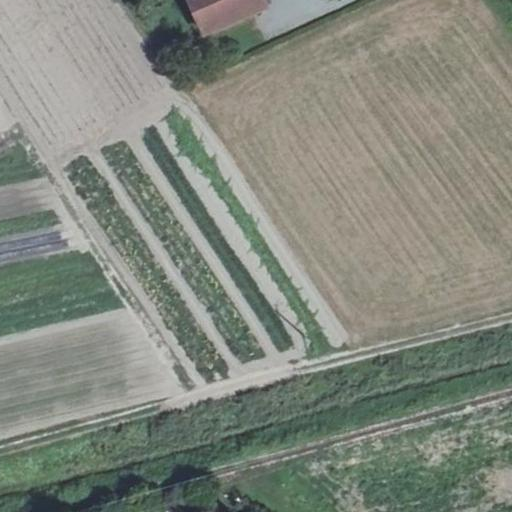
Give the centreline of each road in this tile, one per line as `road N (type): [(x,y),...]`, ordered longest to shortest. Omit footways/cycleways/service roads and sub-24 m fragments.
road 1 (track): [(511,319),(0,451)]
road 2 (track): [(511,393),(61,511)]
